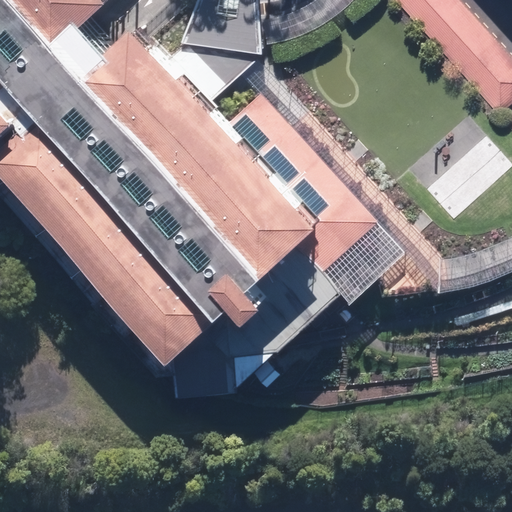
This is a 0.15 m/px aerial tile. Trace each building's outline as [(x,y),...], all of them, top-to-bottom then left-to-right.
[(248,378),(247,373),(257,364),(270,352),(333,295),(347,282),(328,262),(381,214),(265,86),(236,112),(217,92),(246,66),(253,60),(262,52),(255,44),(222,39),(190,34),(176,47),(154,24),(145,14),(121,37),(110,23),(98,12),(110,0),(0,0),(0,135),(29,109),(35,117),(3,145),(185,342),(165,364),(181,361),(184,385),(248,378)] [(199,0),(197,8),(188,34),(190,34),(222,39),(255,44),(268,46),(267,38),(266,25),(265,11),(264,0),(199,0)] [(306,0),(294,6),(265,11),(267,38),(295,32),(322,20),(334,15),(346,5),(350,0),(306,0)] [(511,48),(468,0),(402,0),(498,109),(509,100),(511,96),(511,48)] [(285,76),(262,52),(246,66),(265,86),(381,214),(328,262),(347,282),(356,293),(380,271),(408,244),(442,283),(468,279),(503,268),(511,264),(511,230),(491,240),(463,248),(445,251),(422,226),(413,216),(357,155),(347,144),(285,76)]
